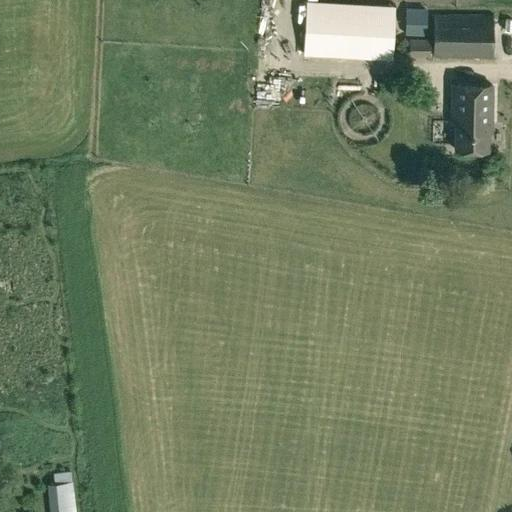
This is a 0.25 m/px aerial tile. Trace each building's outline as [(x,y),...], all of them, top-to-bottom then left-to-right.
[(304,54),(389,58),(392,9),(307,4),(304,54)] [(405,9),(404,33),(425,34),(426,10),(405,9)] [(493,15),(433,14),(433,56),(492,57),(493,15)] [(429,39),(409,39),(409,55),(429,55),(429,39)] [(488,123),(491,123),(492,84),(452,84),(451,123),(454,123),(453,148),(488,149),(488,123)] [(46,483),(49,511),(75,511),(72,480),(71,469),(55,471),(56,481),(46,483)]
